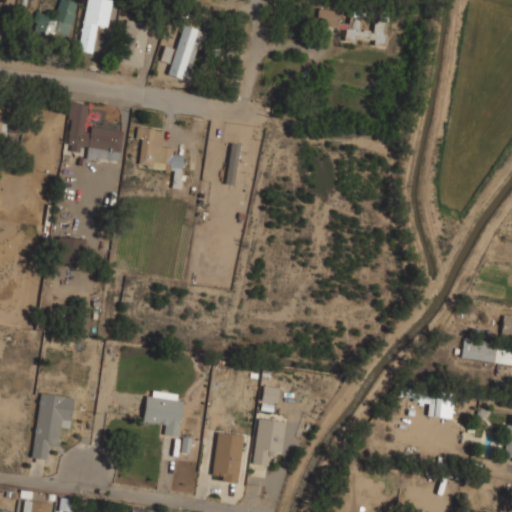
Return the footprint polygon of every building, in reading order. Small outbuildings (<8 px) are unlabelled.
[(36,12),(30,32),(64,43),(76,4),(64,0),(58,0),(53,17),(36,12)] [(107,27),(110,0),(84,0),(77,50),(92,52),(95,25),(107,27)] [(343,39),(382,45),(386,21),(371,19),(370,28),(360,27),(362,13),(347,11),(347,13),(316,9),(314,24),(344,28),(343,39)] [(140,67),(148,24),(125,20),(117,63),(140,67)] [(169,74),(188,79),(200,29),(180,25),(169,74)] [(158,60),(168,63),(173,49),(163,45),(158,60)] [(122,131),(85,126),(88,104),(69,102),(64,144),(69,144),(68,151),(83,153),(82,157),(118,162),(122,131)] [(163,130),(136,127),(134,138),(140,139),(137,166),(172,170),(170,188),(179,188),(182,156),(171,154),(172,147),(161,146),(163,130)] [(224,184),(233,185),(237,144),(229,143),(224,184)] [(83,238),(56,237),(55,258),(82,259),(83,238)] [(499,335),(511,335),(511,315),(501,314),(499,335)] [(511,345),(462,336),(459,355),(511,364),(511,345)] [(276,402),(278,388),(262,385),(259,400),(276,402)] [(176,394),(147,390),(142,422),(163,424),(162,435),(177,437),(182,400),(175,400),(176,394)] [(72,397),(38,393),(30,458),(46,460),(48,443),(57,445),(59,426),(68,428),(72,397)] [(426,397),(426,415),(450,416),(451,397),(426,397)] [(511,461),(511,412),(505,412),(501,460),(511,461)] [(250,464),(266,466),(268,453),(280,455),(284,422),(256,418),(250,464)] [(211,475),(220,476),(220,481),(237,483),(241,434),(215,432),(211,475)] [(20,511),(47,511),(49,502),(23,499),(20,511)]
